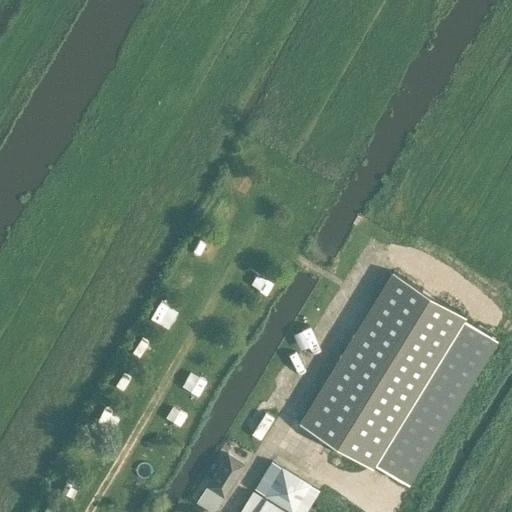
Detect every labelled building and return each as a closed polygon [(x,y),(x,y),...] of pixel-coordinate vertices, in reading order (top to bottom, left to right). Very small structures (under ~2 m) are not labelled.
[(208,232),(200,251),(218,259),(226,241),(208,232)] [(365,233),(353,251),(368,262),(380,243),(365,233)] [(184,279),(206,289),(215,270),(194,260),(184,279)] [(394,274),(301,425),(373,469),(376,465),(410,486),(499,342),(465,321),(466,318),(394,274)] [(181,325),(191,307),(173,298),(164,315),(181,325)] [(119,421),(125,407),(107,400),(101,414),(119,421)] [(85,432),(78,446),(97,455),(104,441),(85,432)] [(215,511),(245,467),(226,455),(194,503),(207,511),(215,511)] [(307,511),(320,491),(273,462),(256,490),(291,511),(307,511)] [(287,511),(255,491),(241,511),(287,511)]
